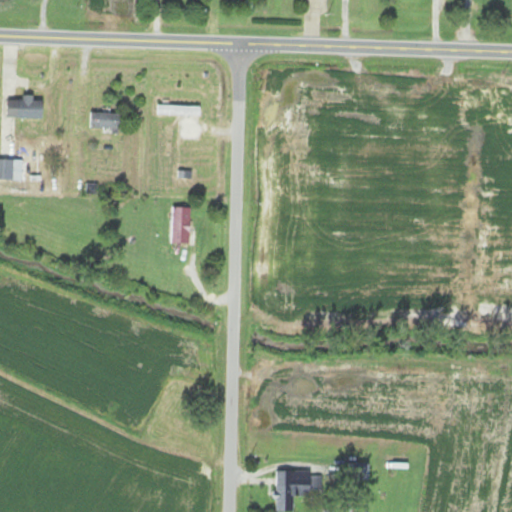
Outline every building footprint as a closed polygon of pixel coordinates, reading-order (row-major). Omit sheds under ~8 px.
[(168,115),(168,123),(190,123),(190,116),(199,116),(199,97),(163,97),(163,115),(168,115)] [(40,98),(4,98),(4,117),(40,117),(40,98)] [(88,128),(119,128),(119,112),(88,112),(88,128)] [(0,179),(20,179),(20,159),(0,158),(0,179)] [(188,207),(169,207),(169,243),(187,243),(188,207)] [(366,464),(346,464),(346,479),(366,479),(366,464)] [(293,477),(293,470),(274,470),(273,511),(291,511),(291,496),(307,497),(307,489),(319,489),(319,477),(293,477)]
